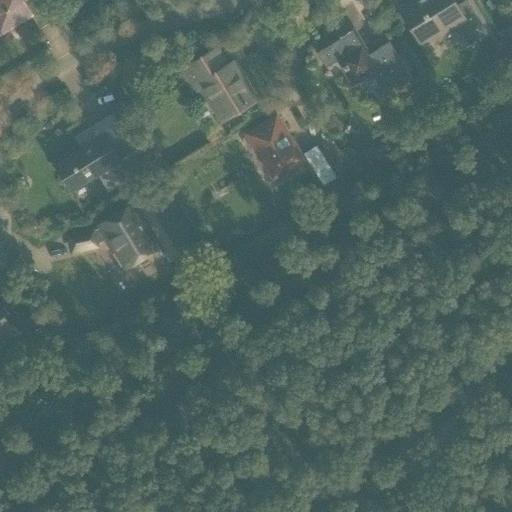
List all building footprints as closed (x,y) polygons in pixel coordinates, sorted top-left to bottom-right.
[(0,0),(0,28),(1,31),(25,17),(19,8),(25,4),(40,29),(58,18),(53,9),(42,5),(39,0),(0,0)] [(418,0),(404,9),(401,5),(400,5),(426,46),(424,42),(454,23),(468,45),(487,34),(466,0),(469,6),(458,13),(450,0),(418,0)] [(511,26),(501,33),(510,47),(491,59),(500,72),(511,64),(511,26)] [(390,41),(369,54),(356,33),(343,41),(341,38),(317,52),(326,68),(339,60),(354,84),(371,73),(386,96),(413,79),(390,41)] [(234,64),(224,70),(213,53),(182,72),(193,89),(201,85),(222,118),(255,97),(234,64)] [(132,178),(142,171),(131,154),(121,160),(111,143),(126,134),(113,113),(82,132),(89,143),(54,165),(71,192),(106,171),(117,187),(132,178)] [(278,117),(250,134),(274,170),(284,163),(287,168),(304,157),(278,117)] [(317,145),(305,153),(324,185),(337,177),(317,145)] [(159,176),(137,187),(145,200),(166,188),(159,176)] [(133,205),(102,224),(103,226),(94,232),(94,231),(70,236),(74,250),(97,245),(97,244),(109,237),(118,250),(114,253),(122,266),(126,264),(127,266),(158,246),(133,205)] [(0,340),(14,332),(0,308),(0,340)]
